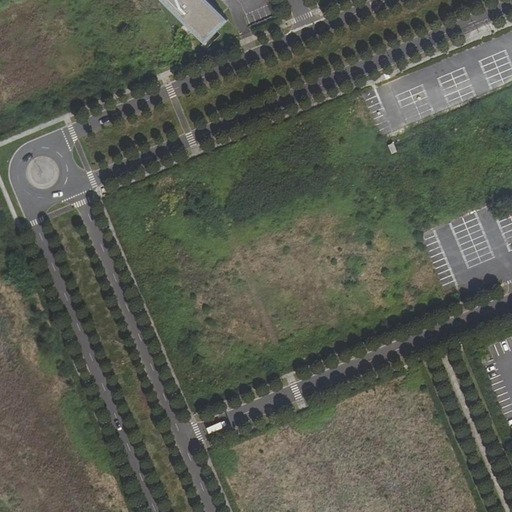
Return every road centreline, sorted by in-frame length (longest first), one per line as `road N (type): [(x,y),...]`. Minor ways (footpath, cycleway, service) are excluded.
road 1 (unclassified): [(71,185),(511,5)]
road 2 (unclassified): [(384,0),(45,144)]
road 3 (unclassified): [(183,439),(511,301)]
road 4 (unclassified): [(23,191),(155,511)]
road 5 (unclassified): [(183,439),(71,185)]
